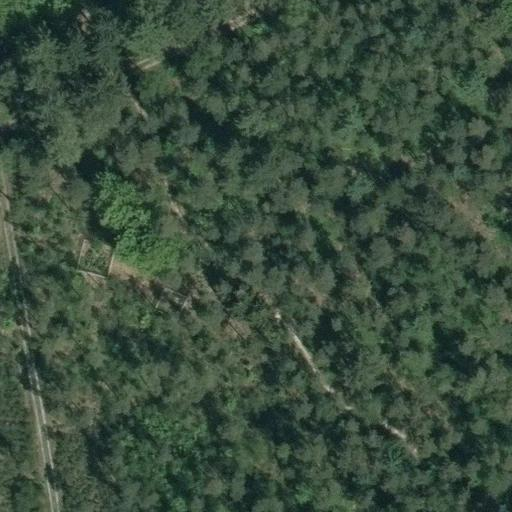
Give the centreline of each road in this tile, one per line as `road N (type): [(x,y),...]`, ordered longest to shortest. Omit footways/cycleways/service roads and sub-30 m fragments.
road 1 (track): [(0,130),(295,0)]
road 2 (track): [(37,511),(0,236)]
